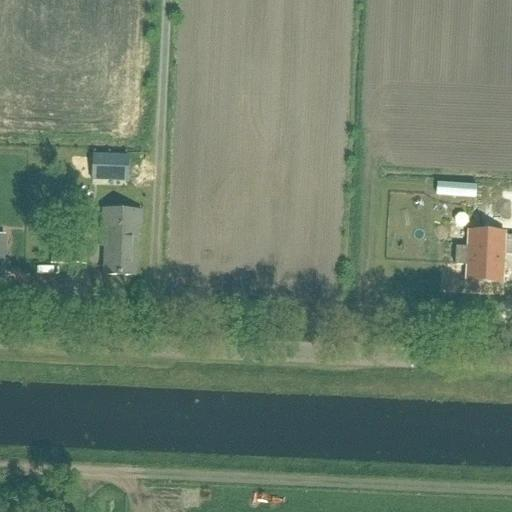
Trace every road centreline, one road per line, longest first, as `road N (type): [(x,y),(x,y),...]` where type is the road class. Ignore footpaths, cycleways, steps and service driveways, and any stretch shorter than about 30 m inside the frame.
road 1 (track): [(511,491),(0,465)]
road 2 (tertiary): [(0,340),(511,361)]
road 3 (track): [(150,346),(167,0)]
